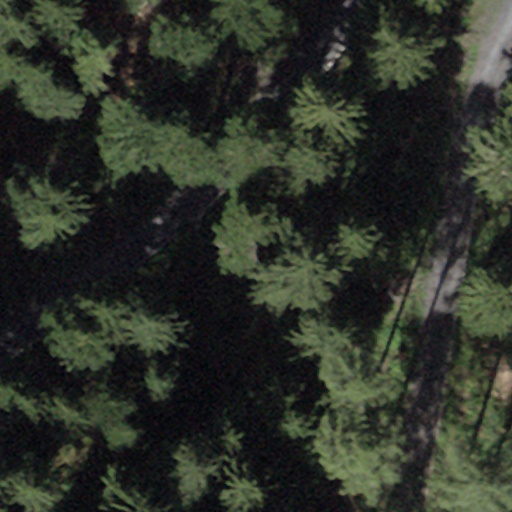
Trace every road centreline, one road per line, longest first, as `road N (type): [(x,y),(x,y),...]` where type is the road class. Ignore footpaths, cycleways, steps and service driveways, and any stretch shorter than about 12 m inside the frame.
road 1 (track): [(408,511),(441,263),(511,20)]
road 2 (track): [(372,0),(282,102),(189,169),(65,289),(0,333)]
